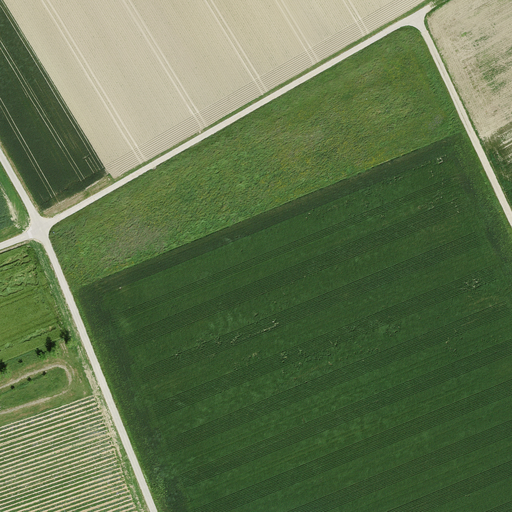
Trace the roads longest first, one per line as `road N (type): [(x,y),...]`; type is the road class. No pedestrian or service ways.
road 1 (track): [(0,242),(416,14)]
road 2 (track): [(156,511),(40,226),(0,155)]
road 3 (track): [(416,14),(511,221)]
